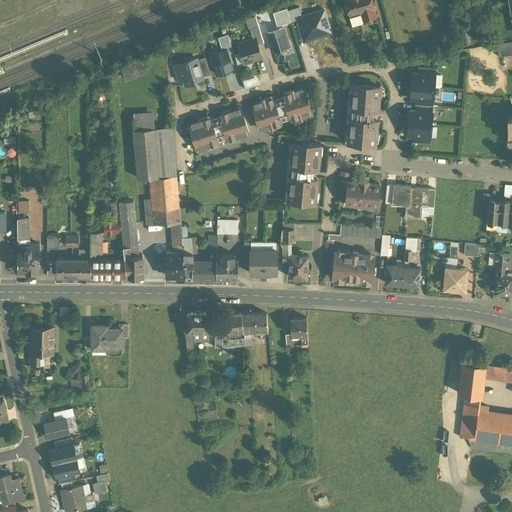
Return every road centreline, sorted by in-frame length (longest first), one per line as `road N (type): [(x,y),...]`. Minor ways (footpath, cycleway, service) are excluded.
road 1 (tertiary): [(511,319),(315,296),(0,291)]
road 2 (residential): [(390,165),(394,85),(390,71),(375,66),(243,93),(177,116)]
road 3 (residential): [(0,303),(31,451)]
road 4 (residential): [(511,173),(390,165)]
